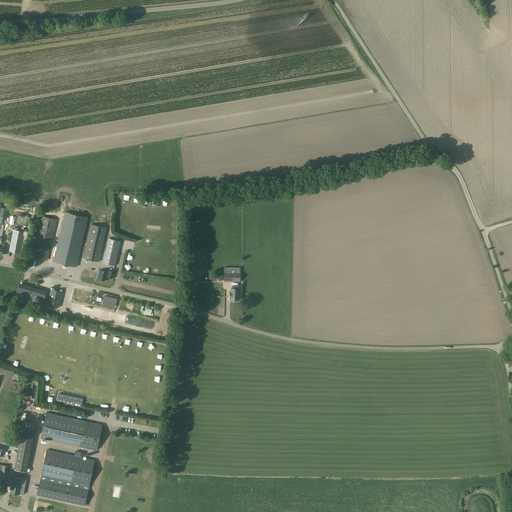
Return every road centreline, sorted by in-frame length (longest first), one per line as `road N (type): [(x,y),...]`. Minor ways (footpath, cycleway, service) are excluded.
road 1 (unclassified): [(495,347),(302,341),(0,264)]
road 2 (unclassified): [(511,313),(461,180),(427,143),(333,0)]
road 3 (unclassified): [(0,22),(237,0)]
